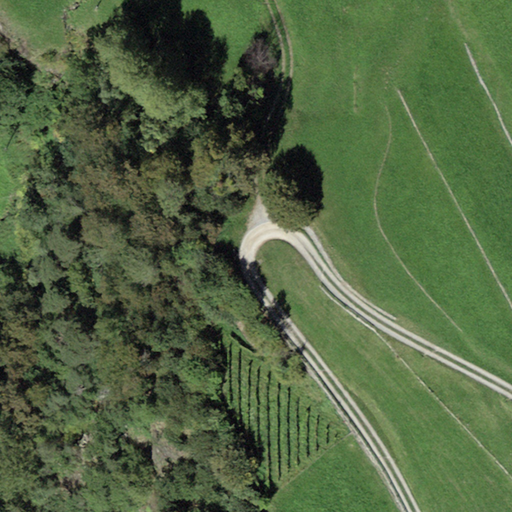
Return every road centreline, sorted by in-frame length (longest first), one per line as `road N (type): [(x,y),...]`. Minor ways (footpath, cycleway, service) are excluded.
road 1 (track): [(511,392),(356,306),(309,241),(277,228),(258,233),(248,246),(253,277),(361,421),(415,511)]
road 2 (track): [(277,228),(260,198),(261,155),(289,72),(272,0)]
